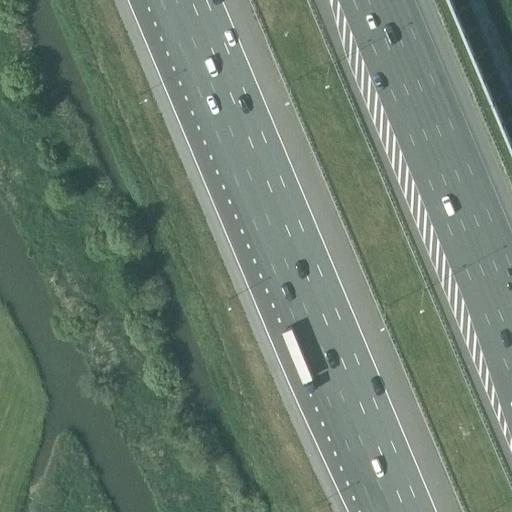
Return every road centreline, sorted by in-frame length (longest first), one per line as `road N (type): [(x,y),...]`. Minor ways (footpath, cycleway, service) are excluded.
road 1 (motorway): [(183,0),(398,511)]
road 2 (motorway): [(511,324),(375,0)]
